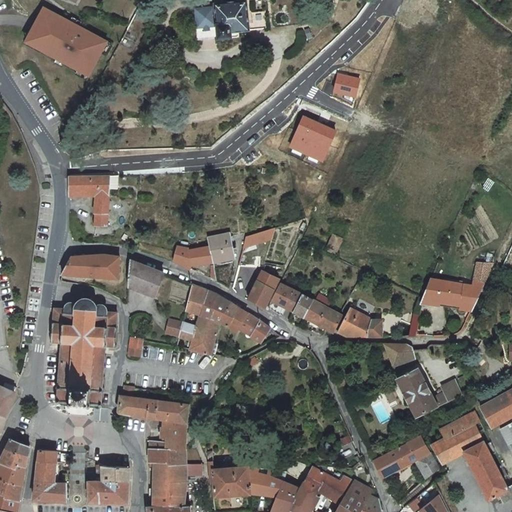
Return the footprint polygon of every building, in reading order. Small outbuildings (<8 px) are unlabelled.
[(266,28),(264,11),(247,13),(246,2),(195,7),(198,40),(238,36),(238,31),(266,28)] [(107,41),(44,7),(26,42),(89,76),(107,41)] [(360,79),(338,74),(334,93),(338,94),(356,98),(360,79)] [(304,116),(290,148),(323,162),(337,131),(320,123),(304,116)] [(109,177),(69,178),(69,197),(95,196),(94,215),(95,216),(95,227),(106,228),(109,177)] [(275,227),(251,235),(246,236),(243,247),(271,238),(275,227)] [(210,246),(212,262),(233,258),(232,249),(231,245),(229,233),(208,237),(210,246)] [(325,250),(337,255),(344,238),(332,233),(325,250)] [(176,246),(171,261),(179,265),(185,268),(189,270),(189,266),(189,250),(188,248),(176,246)] [(189,250),(189,266),(212,262),(210,246),(189,250)] [(66,267),(62,275),(116,280),(119,258),(117,257),(109,256),(103,256),(102,256),(97,256),(86,256),(71,257),(66,267)] [(161,274),(129,262),(127,286),(154,297),(164,275),(161,274)] [(492,269),(494,264),(481,263),(475,280),(485,283),(492,269)] [(255,284),(249,300),(265,309),(279,279),(261,271),(263,265),(257,265),(238,265),(234,283),(255,284)] [(425,299),(424,303),(440,306),(441,302),(474,308),(479,296),(484,286),(485,283),(475,280),(473,285),(431,279),(425,299)] [(295,313),(303,296),(280,284),(272,301),(295,313)] [(198,288),(192,285),(188,301),(185,311),(193,314),(197,316),(200,317),(201,313),(203,305),(208,292),(198,288)] [(226,324),(228,324),(233,325),(240,308),(239,307),(237,306),(233,304),(228,301),(223,299),(218,296),(213,294),(208,292),(203,305),(201,313),(200,317),(211,320),(216,321),(220,322),(226,324)] [(295,313),(304,318),(312,301),(303,296),(295,313)] [(63,309),(54,308),(53,322),(50,321),(50,325),(53,326),(52,339),(50,339),(50,344),(54,344),(54,342),(60,343),(59,353),(57,352),(56,355),(59,356),(59,364),(56,364),(56,367),(59,367),(58,375),(55,375),(55,378),(58,378),(57,386),(54,386),(54,391),(57,391),(57,398),(54,398),(53,402),(56,402),(56,404),(59,404),(59,402),(67,403),(67,405),(70,405),(70,403),(89,404),(89,407),(91,407),(92,404),(99,405),(99,407),(102,408),(102,405),(104,405),(104,402),(102,402),(102,395),(105,395),(105,390),(103,390),(103,381),(105,382),(105,378),(103,378),(104,371),(106,371),(106,367),(104,367),(104,359),(107,359),(107,356),(105,356),(105,346),(112,346),(112,348),(116,348),(116,344),(114,344),(115,330),(117,331),(118,327),(115,327),(116,314),(108,313),(109,310),(106,310),(106,309),(105,307),(103,306),(101,305),(99,305),(98,304),(97,303),(95,302),(93,301),(93,299),(91,298),(91,300),(83,299),(83,297),(80,297),(80,299),(79,299),(77,300),(76,301),(74,303),(70,303),(66,307),(63,306),(63,309)] [(312,301),(304,318),(318,325),(326,308),(312,301)] [(244,310),(240,308),(233,325),(239,329),(248,312),(244,310)] [(326,308),(318,325),(334,333),(342,317),(326,308)] [(338,332),(346,337),(368,337),(382,338),(381,321),(373,320),(350,308),(338,332)] [(245,333),(255,317),(252,315),(248,312),(239,329),(245,333)] [(200,317),(197,326),(182,322),(180,331),(179,335),(193,339),(190,348),(205,351),(211,352),(220,322),(216,321),(211,320),(200,317)] [(259,319),(255,317),(245,333),(260,343),(271,328),(269,327),(264,323),(259,319)] [(180,331),(182,322),(170,319),(166,332),(179,335),(180,331)] [(400,344),(384,344),(394,366),(416,358),(413,344),(409,344),(400,344)] [(140,356),(141,348),(137,347),(137,351),(132,350),(132,354),(140,356)] [(415,417),(461,395),(454,382),(441,388),(444,395),(433,399),(419,369),(410,373),(410,372),(406,374),(406,375),(397,380),(415,417)] [(6,383),(5,387),(15,391),(16,388),(6,383)] [(0,414),(5,417),(15,391),(5,387),(0,384),(0,414)] [(167,438),(167,442),(166,448),(186,450),(186,444),(186,426),(187,424),(187,421),(189,413),(190,402),(134,396),(135,386),(124,384),(123,395),(121,394),(118,412),(120,414),(134,416),(155,418),(164,419),(169,420),(168,427),(167,438)] [(511,390),(480,408),(491,429),(511,418),(511,390)] [(440,428),(446,439),(453,435),(463,454),(487,501),(499,495),(503,503),(511,498),(511,487),(507,491),(473,424),(479,420),(474,411),(440,428)] [(511,422),(500,429),(502,433),(506,441),(511,450),(511,422)] [(431,446),(441,464),(463,454),(453,435),(446,439),(431,446)] [(10,439),(6,449),(30,453),(32,443),(22,441),(10,439)] [(381,476),(382,479),(414,461),(423,474),(425,477),(425,479),(438,469),(420,439),(416,441),(406,446),(406,447),(375,463),(377,467),(381,476)] [(149,463),(154,463),(186,466),(186,465),(186,450),(166,448),(167,442),(150,441),(149,451),(149,463)] [(30,453),(6,449),(2,455),(0,459),(0,461),(17,465),(18,461),(28,463),(29,459),(30,453)] [(39,450),(38,460),(55,462),(55,455),(56,451),(39,450)] [(55,466),(55,462),(38,460),(36,480),(59,484),(59,472),(59,467),(55,466)] [(26,469),(28,463),(18,461),(17,465),(0,461),(0,478),(24,482),(25,474),(26,469)] [(213,462),(208,462),(209,469),(210,479),(211,484),(214,483),(216,496),(234,495),(249,494),(251,494),(250,484),(248,467),(243,467),(231,468),(214,470),(213,462)] [(192,466),(186,465),(186,466),(154,463),(154,471),(153,495),(156,496),(158,503),(165,503),(183,504),(187,482),(187,477),(192,477),(192,466)] [(102,473),(102,481),(129,480),(130,467),(101,465),(102,473)] [(203,465),(192,466),(192,477),(203,477),(203,465)] [(311,511),(307,510),(316,494),(339,505),(335,511),(381,511),(381,510),(380,505),(378,500),(371,497),(370,490),(342,474),(339,480),(311,466),(301,487),(290,509),(296,511),(311,511)] [(248,467),(250,484),(251,494),(257,496),(268,499),(275,501),(280,490),(282,485),(284,480),(270,475),(271,468),(249,467),(248,467)] [(24,482),(0,478),(0,493),(20,497),(22,490),(24,482)] [(66,503),(67,485),(59,484),(36,480),(34,500),(52,502),(66,503)] [(129,480),(102,481),(98,481),(99,502),(112,502),(128,503),(129,480)] [(289,511),(290,509),(301,487),(295,485),(290,482),(284,480),(282,485),(280,490),(275,501),(270,511),(289,511)] [(93,502),(99,502),(98,481),(88,481),(89,501),(93,502)] [(19,505),(20,497),(0,493),(0,507),(18,511),(19,505)] [(417,511),(446,511),(438,495),(417,511)] [(416,500),(409,506),(413,511),(414,511),(421,506),(416,500)] [(190,511),(190,504),(183,504),(165,503),(165,507),(153,507),(147,506),(147,511),(190,511)]
